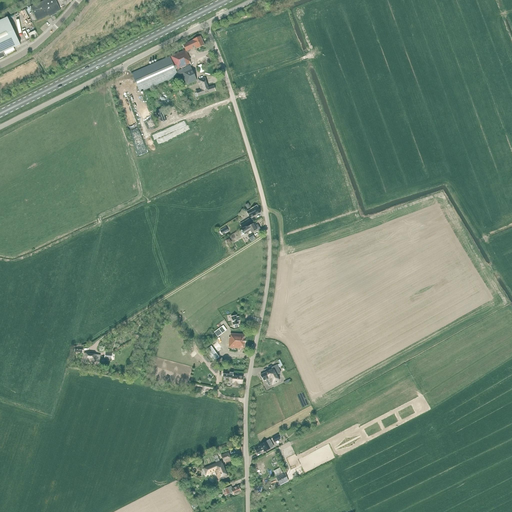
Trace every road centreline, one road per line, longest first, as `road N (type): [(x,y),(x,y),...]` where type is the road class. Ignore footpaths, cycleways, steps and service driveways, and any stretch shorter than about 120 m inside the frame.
road 1 (unclassified): [(247,511),(245,402),(268,232),(204,24)]
road 2 (primary): [(0,113),(226,0)]
road 3 (unclassified): [(0,128),(204,24)]
road 4 (track): [(98,342),(268,232)]
